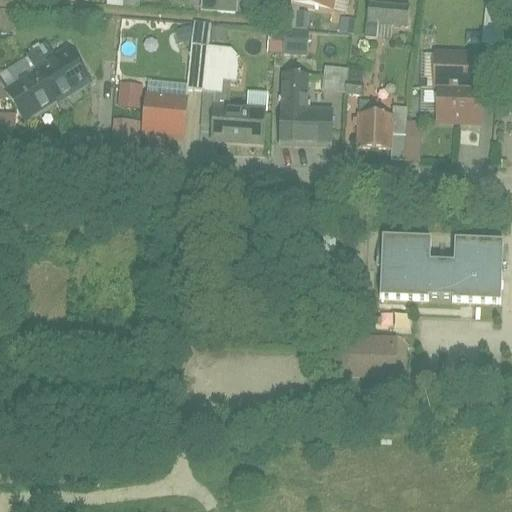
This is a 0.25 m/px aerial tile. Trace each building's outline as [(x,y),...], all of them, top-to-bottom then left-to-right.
[(286,0),(286,3),(331,13),(333,0),(286,0)] [(408,30),(410,11),(368,7),(366,26),(408,30)] [(482,48),(503,48),(504,8),(483,7),(482,48)] [(187,92),(222,94),(223,83),(234,84),(236,49),(209,48),(210,27),(176,26),(175,44),(190,45),(187,92)] [(284,57),(306,57),(306,33),(283,33),(284,57)] [(81,76),(70,55),(6,90),(17,111),(81,76)] [(438,55),(437,122),(481,123),(482,56),(438,55)] [(324,68),(321,92),(359,97),(362,73),(324,68)] [(281,146),(317,145),(317,117),(303,118),(302,77),(280,77),(281,146)] [(142,133),(184,137),(187,102),(145,98),(142,133)] [(213,141),(262,142),(263,109),(214,108),(213,141)] [(356,149),(388,147),(387,109),(355,111),(356,149)] [(112,123),(112,147),(138,147),(138,123),(112,123)] [(454,306),(499,308),(502,247),(451,245),(450,269),(430,268),(431,243),(380,241),(378,305),(425,306),(425,298),(454,299),(454,306)] [(339,349),(338,376),(398,378),(399,351),(339,349)]
